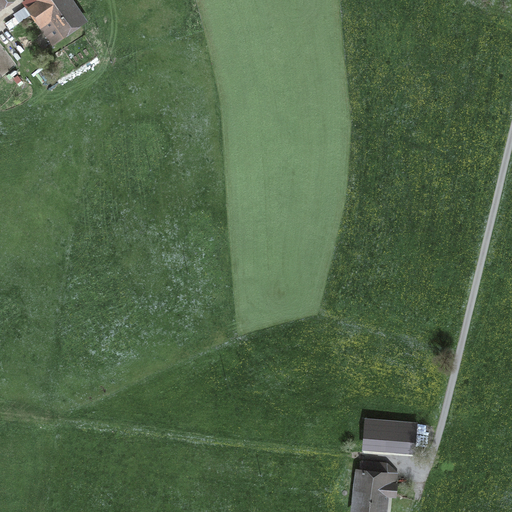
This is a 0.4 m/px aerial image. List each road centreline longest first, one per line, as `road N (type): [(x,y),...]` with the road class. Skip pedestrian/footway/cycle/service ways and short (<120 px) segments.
road 1 (track): [(511,133),(424,475),(404,473),(395,459),(362,456)]
road 2 (track): [(0,408),(362,456)]
